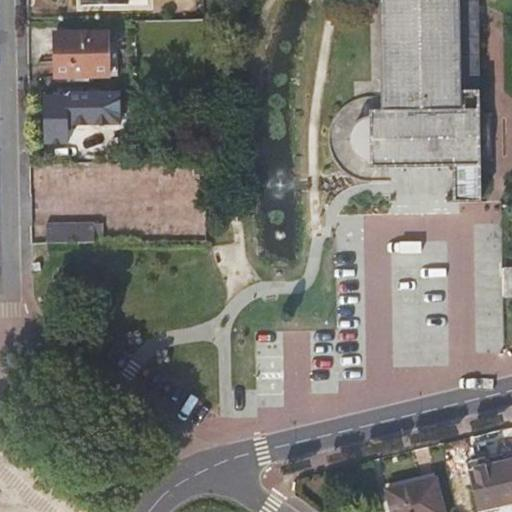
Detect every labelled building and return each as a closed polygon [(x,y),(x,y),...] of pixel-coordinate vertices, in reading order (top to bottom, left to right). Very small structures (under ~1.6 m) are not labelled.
[(481,203),(480,109),(463,110),(459,0),(379,0),(381,110),(370,110),(370,117),(366,118),(362,119),(356,123),(351,129),(349,137),(349,144),(351,149),(353,153),(359,159),(371,164),(371,168),(454,167),(454,203),(459,203),(481,203)] [(480,109),(478,0),(459,0),(463,110),(480,109)] [(110,75),(110,32),(59,32),(59,75),(110,75)] [(123,91),(46,92),(48,145),(71,145),(71,129),(123,129),(123,91)] [(199,173),(209,173),(209,160),(198,160),(199,173)] [(50,223),(49,242),(96,242),(96,222),(50,223)] [(96,242),(106,242),(106,222),(96,222),(96,242)] [(488,511),(511,506),(511,463),(477,472),(486,511),(488,511)] [(450,511),(443,480),(393,491),(397,511),(450,511)]
